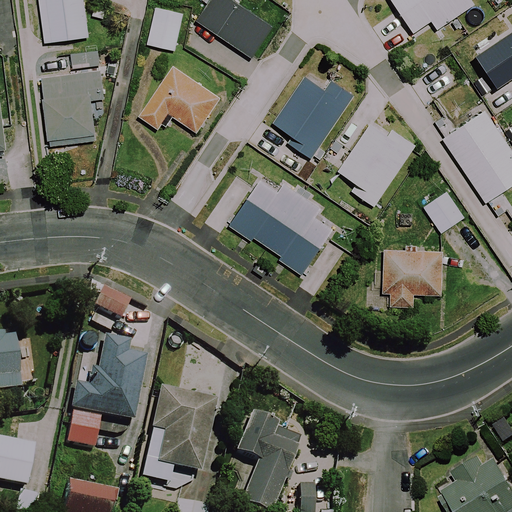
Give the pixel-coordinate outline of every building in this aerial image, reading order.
[(90,37),(84,0),(40,0),(47,44),(90,37)] [(276,23),(240,0),(214,0),(199,23),(253,58),(276,23)] [(185,16),(154,9),(145,45),(176,53),(185,16)] [(373,65),(322,29),(274,96),(325,132),(373,65)] [(99,68),(98,49),(74,50),(75,69),(99,68)] [(221,99),(173,67),(139,117),(158,130),(169,115),(197,134),(221,99)] [(105,99),(102,72),(44,77),(50,147),(96,143),(92,101),(105,99)] [(511,162),(511,105),(491,78),(442,105),(494,175),(511,162)] [(422,113),(379,87),(340,148),(383,175),(422,113)] [(305,122),(287,109),(271,133),(289,145),(305,122)] [(343,190),(267,142),(235,192),(311,241),(343,190)] [(511,228),(511,179),(478,201),(500,236),(511,228)] [(465,218),(449,192),(425,207),(441,233),(465,218)] [(444,253),(386,251),(384,294),(391,294),(390,308),(413,309),(414,295),(442,296),(444,253)] [(105,341),(145,349),(152,314),(106,290),(88,324),(107,333),(105,341)] [(0,393),(19,391),(13,337),(0,338),(0,393)] [(145,349),(105,341),(103,340),(93,391),(76,387),(65,445),(93,450),(99,418),(130,424),(145,349)] [(215,402),(159,391),(150,431),(164,434),(158,466),(200,475),(215,402)] [(274,428),(251,418),(234,453),(259,466),(240,503),(258,511),(268,511),(298,453),(269,439),(274,428)] [(33,449),(0,442),(0,484),(25,489),(33,449)] [(511,511),(511,480),(499,461),(482,472),(476,463),(435,489),(449,511),(453,511),(454,511),(455,511),(511,511)] [(109,511),(114,493),(69,484),(63,511),(109,511)] [(312,511),(314,487),(298,486),(297,511),(312,511)] [(40,511),(43,500),(19,494),(14,511),(40,511)] [(204,511),(205,509),(178,502),(175,511),(204,511)]
